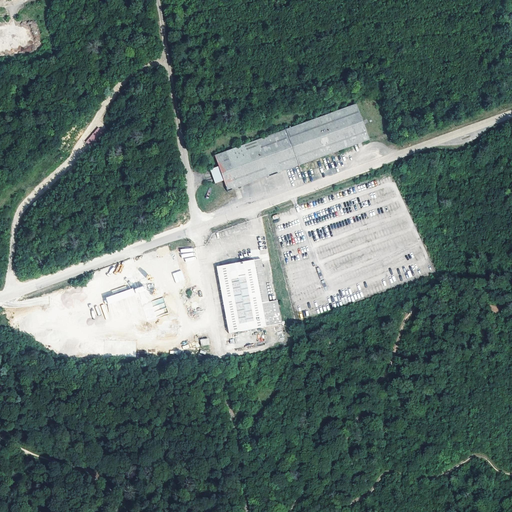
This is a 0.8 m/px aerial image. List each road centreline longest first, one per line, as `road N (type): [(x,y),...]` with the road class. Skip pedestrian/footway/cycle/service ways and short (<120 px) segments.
road 1 (unclassified): [(0,298),(511,113)]
road 2 (track): [(247,511),(220,363)]
